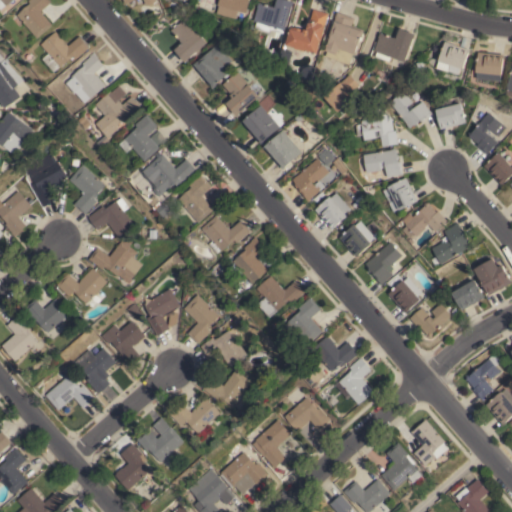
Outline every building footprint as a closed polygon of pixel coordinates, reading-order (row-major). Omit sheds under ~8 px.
[(11,0),(6,5),(1,9),(0,7),(0,0),(11,0)] [(53,24),(37,38),(22,21),(18,25),(13,19),(17,15),(17,14),(29,4),(29,3),(30,2),(28,0),(49,0),(51,2),(41,11),(53,24)] [(253,0),(249,15),(241,13),(239,20),(219,15),(221,7),(220,6),(222,0),(253,0)] [(280,0),(287,0),(297,3),(295,8),(295,7),(289,29),(288,28),(286,35),(273,31),(272,33),(258,29),(260,23),(257,22),(261,8),(260,8),(261,4),(278,8),(280,0)] [(304,31),(306,31),(306,29),(309,30),(311,23),(312,23),(315,10),(330,14),(319,54),(312,52),(312,54),(308,53),(308,51),(306,50),(306,51),(296,49),(297,48),(288,45),(293,28),(296,29),(297,27),(305,30),(304,31)] [(338,18),(339,13),(356,19),(354,27),(366,31),(363,38),(362,38),(356,55),(355,55),(352,65),(328,57),(330,52),(327,51),(338,18)] [(207,42),(189,58),(189,59),(186,62),(175,49),(182,42),(171,29),(173,27),(173,26),(176,23),(177,25),(186,17),(207,42)] [(402,29),(418,35),(416,39),(415,39),(407,62),(393,57),(391,62),(377,57),(379,52),(376,51),(381,38),(382,33),(398,39),(402,29)] [(68,45),(79,36),(89,47),(76,58),(74,55),(61,67),(60,66),(54,71),(42,58),(49,53),(41,44),(56,31),(68,45)] [(472,50),(465,69),(463,69),(461,75),(438,68),(446,42),(472,50)] [(216,45),(224,53),(225,52),(232,61),(226,66),(230,71),(229,72),(230,74),(225,78),(224,76),(216,83),(217,84),(214,87),(209,81),(208,83),(192,65),(216,45)] [(283,48),(293,51),(289,66),(279,61),(283,48)] [(106,84),(91,98),(90,98),(85,102),(76,92),(75,93),(66,82),(72,77),(72,76),(84,65),(82,63),(90,56),(89,55),(93,52),(98,56),(97,57),(103,64),(94,72),(97,75),(97,74),(106,84)] [(478,73),(480,53),(506,56),(504,76),(503,76),(502,82),(478,80),(479,73),(478,73)] [(0,62),(4,59),(10,66),(10,65),(23,79),(13,86),(20,96),(4,107),(0,101),(0,62)] [(312,80),(300,73),(303,68),(310,65),(316,66),(312,80)] [(258,96),(241,111),(241,112),(237,115),(226,103),(232,97),(230,95),(231,93),(223,84),(237,71),(258,96)] [(337,110),(362,87),(349,73),(324,96),(337,110)] [(132,96),(143,109),(128,121),(125,118),(117,125),(120,127),(108,137),(110,139),(102,147),(98,142),(106,134),(96,123),(105,115),(96,103),(111,90),(112,91),(119,85),(127,93),(119,100),(123,104),(132,96)] [(389,101),(403,90),(413,102),(407,107),(410,110),(422,101),(432,113),(421,121),(420,119),(418,121),(418,123),(415,125),(413,125),(409,127),(406,123),(389,101)] [(280,126),(261,143),(241,121),(260,104),(280,126)] [(461,104),(465,122),(441,128),(436,110),(461,104)] [(33,129),(14,154),(0,143),(0,120),(8,110),(33,129)] [(392,120),(393,130),(395,130),(398,143),(382,146),(380,136),(375,137),(363,139),(363,134),(357,135),(355,124),(361,123),(360,113),(381,110),(392,119),(392,120)] [(488,112),(506,127),(498,136),(488,127),(485,131),(497,141),(487,154),(477,145),(478,144),(470,137),(468,137),(468,133),(470,133),(488,112)] [(147,113),(158,125),(156,127),(167,139),(159,146),(160,147),(145,161),(133,147),(127,152),(119,143),(137,127),(136,127),(137,126),(135,124),(147,113)] [(300,113),(303,117),(298,121),(295,117),(300,113)] [(88,118),(92,123),(87,128),(82,123),(88,118)] [(55,128),(51,124),(56,120),(59,124),(55,128)] [(322,130),(327,126),(331,131),(327,135),(322,130)] [(302,152),(282,169),(263,146),(283,129),(302,152)] [(318,155),(326,148),(334,158),(326,165),(318,155)] [(390,150),(390,149),(395,148),(396,154),(398,153),(399,159),(397,159),(398,161),(400,160),(403,174),(387,177),(385,167),(381,167),(381,169),(366,172),(363,154),(390,150)] [(511,165),(511,174),(502,184),(484,165),(498,151),(511,165)] [(176,168),(187,158),(197,169),(181,183),(178,180),(163,193),(164,193),(160,196),(154,189),(155,187),(141,171),(162,153),(176,168)] [(310,198),(307,201),(299,190),(300,189),(299,187),(297,188),(295,185),(295,183),(292,179),(296,175),(296,176),(317,158),(329,171),(319,179),(324,185),(319,190),(310,198)] [(56,159),(66,176),(49,186),(56,199),(43,206),(31,185),(35,183),(30,174),(56,159)] [(34,162),(38,167),(28,173),(24,168),(34,162)] [(105,185),(96,194),(97,195),(94,198),(97,200),(86,213),(74,203),(83,194),(81,192),(82,191),(69,179),(82,164),(105,185)] [(214,209),(199,222),(178,199),(190,188),(191,187),(189,184),(201,174),(212,186),(202,195),(214,209)] [(388,188),(407,178),(420,204),(401,213),(400,210),(394,212),(384,191),(389,189),(388,188)] [(18,190),(31,205),(21,214),(21,213),(18,216),(26,225),(19,231),(19,232),(15,236),(11,232),(12,231),(5,224),(7,222),(0,214),(0,200),(3,203),(18,190)] [(314,209),(329,195),(331,197),(336,192),(350,208),(344,213),(347,215),(332,229),(314,209)] [(103,205),(105,208),(116,200),(116,201),(121,197),(128,207),(123,211),(133,224),(118,236),(107,222),(98,229),(88,216),(103,205)] [(161,204),(156,208),(149,201),(155,197),(161,204)] [(414,215),(413,214),(416,211),(417,213),(424,206),(424,202),(430,202),(430,204),(437,211),(438,210),(447,220),(435,231),(428,224),(425,227),(426,227),(417,236),(414,233),(410,237),(402,229),(407,225),(405,223),(414,215)] [(227,227),(228,226),(231,229),(241,220),(251,231),(237,242),(235,240),(233,242),(232,241),(222,251),(221,249),(217,253),(209,243),(213,240),(201,227),(216,214),(227,227)] [(339,237),(354,223),(354,224),(360,219),(374,235),(368,240),(371,243),(356,256),(339,237)] [(442,238),(447,235),(444,231),(458,222),(465,233),(462,235),(464,237),(466,237),(467,240),(467,242),(469,246),(442,263),(441,262),(436,265),(432,258),(437,255),(432,248),(443,241),(442,238)] [(268,269),(252,282),(240,268),(241,268),(237,263),(236,263),(233,260),(246,250),(244,247),(252,241),(251,240),(255,236),(260,242),(259,242),(265,249),(256,257),(258,259),(259,259),(268,269)] [(110,256),(122,240),(123,241),(132,241),(129,246),(137,251),(133,257),(143,264),(129,282),(120,275),(119,276),(108,268),(108,269),(104,266),(103,269),(89,258),(98,246),(110,256)] [(390,241),(402,254),(391,265),(393,268),(390,271),(392,274),(381,284),(371,274),(373,272),(371,271),(369,271),(368,269),(368,267),(365,263),(370,259),(390,241)] [(497,266),(501,264),(511,282),(488,295),(474,268),(492,258),(497,266)] [(87,303),(77,293),(76,293),(74,291),(70,296),(57,284),(68,272),(79,283),(81,281),(80,280),(92,268),(93,269),(93,268),(108,281),(87,303)] [(295,281),(304,292),(292,303),(289,300),(270,317),(258,303),(263,299),(259,295),(261,293),(257,288),(271,275),(283,289),(284,288),(285,290),(295,281)] [(405,312),(388,293),(403,279),(404,280),(408,276),(422,292),(417,296),(420,299),(405,312)] [(484,296),(462,310),(451,292),(474,279),(484,296)] [(170,288),(179,305),(162,315),(169,328),(157,335),(147,317),(150,315),(143,303),(170,288)] [(219,314),(210,324),(211,324),(208,328),(210,330),(198,343),(188,333),(198,322),(183,308),(193,297),(197,294),(219,314)] [(58,296),(71,311),(48,332),(38,321),(37,321),(36,319),(34,321),(23,309),(35,299),(44,309),(58,296)] [(311,317),(323,331),(307,344),(288,321),(300,311),(299,311),(300,309),(298,307),(310,296),(321,309),(311,317)] [(428,314),(432,311),(431,311),(441,302),(452,315),(432,332),(432,336),(427,336),(427,334),(420,326),(418,328),(416,326),(417,326),(410,317),(422,307),(428,314)] [(16,360),(3,345),(16,333),(8,324),(20,314),(29,324),(27,326),(30,329),(29,330),(38,340),(16,360)] [(134,344),(132,346),(140,355),(129,365),(118,354),(120,352),(109,340),(108,341),(101,334),(113,324),(120,331),(131,320),(145,335),(134,344)] [(213,337),(214,339),(217,337),(217,338),(228,330),(229,330),(235,326),(243,336),(237,340),(247,353),(231,365),(229,364),(220,352),(210,359),(201,346),(213,337)] [(312,349),(327,336),(328,337),(329,337),(334,342),(333,343),(338,349),(348,341),(358,353),(347,363),(347,362),(342,366),(340,364),(332,371),(312,349)] [(251,342),(254,346),(249,350),(246,346),(251,342)] [(102,374),(110,382),(98,393),(85,378),(88,375),(80,367),(81,366),(77,361),(88,350),(93,356),(102,347),(115,362),(102,374)] [(494,364),(500,371),(490,379),(486,374),(483,376),(493,389),(481,399),(473,389),(474,388),(467,379),(464,376),(468,373),(494,352),(500,359),(494,364)] [(373,391),(359,404),(351,395),(347,398),(336,385),(339,382),(339,381),(350,372),(349,371),(352,369),(349,367),(360,357),(371,369),(362,377),(373,391)] [(58,409),(45,394),(58,383),(51,375),(63,365),(68,370),(67,371),(70,374),(69,375),(77,384),(80,382),(94,398),(83,407),(73,396),(58,409)] [(252,381),(246,389),(246,388),(233,405),(221,397),(219,400),(203,388),(212,375),(224,384),(236,369),(252,381)] [(316,383),(321,388),(317,391),(312,386),(316,383)] [(505,388),(511,396),(511,416),(502,424),(486,404),(505,388)] [(315,406),(327,419),(317,428),(310,419),(307,421),(307,422),(297,431),(284,416),(296,406),(291,400),(300,392),(305,397),(306,396),(315,406)] [(199,433),(189,423),(187,421),(182,425),(171,414),(183,403),(192,412),(194,410),(193,409),(206,397),(220,412),(199,433)] [(273,413),(290,433),(276,446),(286,457),(274,467),(263,455),(252,443),(256,440),(255,439),(263,432),(258,426),(273,413)] [(161,461),(150,448),(147,450),(138,439),(150,428),(158,437),(161,434),(153,425),(162,417),(170,426),(166,430),(171,426),(184,441),(161,461)] [(445,441),(444,442),(449,447),(437,458),(436,456),(426,465),(418,456),(417,456),(414,452),(423,445),(411,431),(414,428),(415,429),(423,422),(422,422),(426,419),(445,441)] [(0,431),(2,430),(12,441),(0,452),(0,431)] [(143,453),(140,455),(143,458),(142,459),(151,469),(129,489),(116,474),(118,473),(117,472),(122,467),(123,468),(129,463),(121,453),(133,442),(143,453)] [(409,453),(408,454),(416,462),(413,464),(422,474),(414,482),(409,477),(395,489),(381,474),(395,462),(386,453),(398,442),(409,453)] [(26,481),(27,482),(14,494),(0,477),(0,466),(6,461),(5,460),(6,460),(4,457),(16,447),(27,459),(17,468),(27,480),(26,481)] [(243,451),(253,462),(254,461),(261,469),(263,467),(269,474),(260,481),(257,483),(256,482),(242,494),(235,485),(234,486),(233,485),(231,487),(220,474),(222,472),(221,471),(243,451)] [(166,477),(162,481),(155,475),(160,470),(166,477)] [(216,474),(235,496),(226,504),(220,497),(216,501),(215,500),(213,502),(222,511),(201,511),(194,504),(199,499),(194,493),(216,474)] [(378,478),(391,493),(369,511),(363,511),(362,510),(364,508),(357,500),(354,502),(344,491),(356,480),(365,490),(378,478)] [(478,478),(481,481),(480,482),(486,489),(486,488),(489,491),(480,499),(492,511),(466,511),(458,502),(460,500),(456,495),(466,486),(467,487),(478,478)] [(27,511),(17,500),(32,487),(44,502),(55,492),(65,503),(56,511),(27,511)] [(337,511),(329,502),(341,493),(352,506),(349,508),(352,511),(337,511)] [(170,511),(190,511),(181,502),(170,511)]
